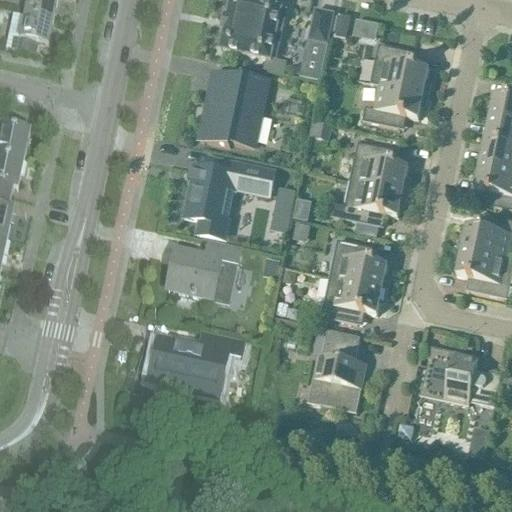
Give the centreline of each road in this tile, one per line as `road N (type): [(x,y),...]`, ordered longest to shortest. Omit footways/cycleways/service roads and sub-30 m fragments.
road 1 (residential): [(431,309),(422,274),(477,10)]
road 2 (tertiary): [(55,359),(109,106)]
road 3 (residential): [(391,418),(410,326),(431,309)]
road 4 (tertiary): [(0,455),(39,432),(55,359)]
